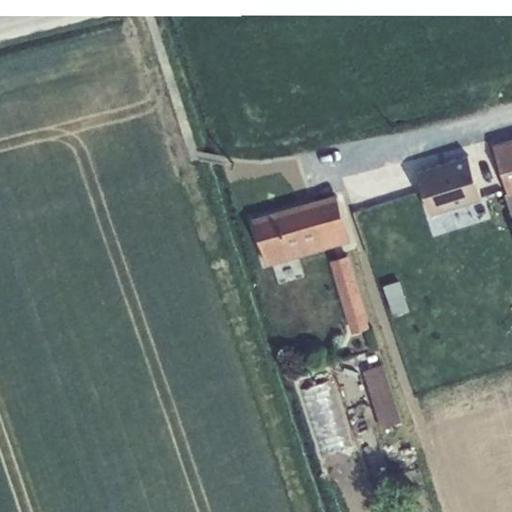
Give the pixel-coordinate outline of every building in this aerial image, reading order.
[(511,136),(492,142),(507,192),(507,194),(511,192),(511,136)] [(466,152),(416,168),(430,212),(481,195),(466,152)] [(336,192),(251,216),(266,263),(349,239),(336,192)] [(347,253),(330,258),(350,331),(369,326),(347,253)] [(383,362),(363,368),(380,426),(401,419),(383,362)] [(333,378),(305,384),(319,452),(347,446),(333,378)]
